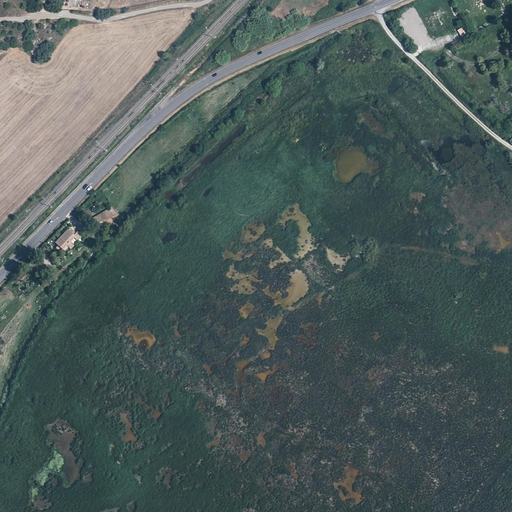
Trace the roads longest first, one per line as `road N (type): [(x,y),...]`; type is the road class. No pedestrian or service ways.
road 1 (tertiary): [(0,277),(189,92),(394,0)]
road 2 (unclassified): [(208,0),(102,20),(0,19)]
road 3 (track): [(373,8),(413,58),(511,147)]
